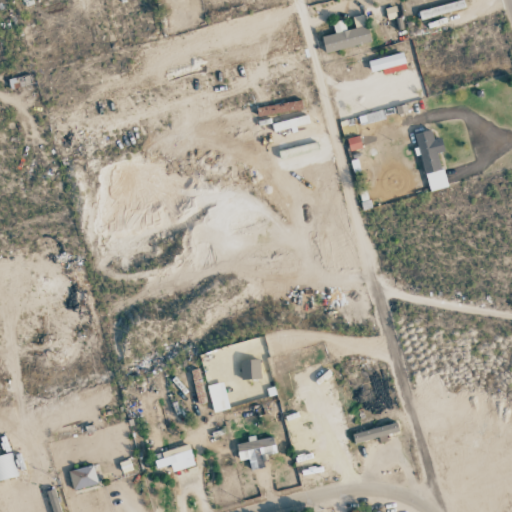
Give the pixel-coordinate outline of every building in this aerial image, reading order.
[(465,7),(462,0),(460,0),(418,12),(421,20),(465,7)] [(370,42),(364,14),(352,17),(355,28),(346,31),(343,20),(332,23),(334,34),(321,37),(325,53),(370,42)] [(382,75),(406,69),(402,52),(368,61),(371,73),(381,70),(382,75)] [(258,116),(303,109),(302,101),(256,107),(258,116)] [(293,127),(309,123),(307,115),(272,124),(274,132),(293,127)] [(414,134),(429,192),(447,187),(438,153),(444,151),(441,138),(433,140),(431,130),(414,134)] [(259,378),(259,359),(239,360),(240,379),(259,378)] [(398,433),(397,424),(351,432),(353,442),(398,433)] [(273,435),(247,440),(247,442),(236,444),(239,461),(248,459),(250,470),(264,468),(262,455),(276,453),(273,435)] [(172,471),(195,465),(188,444),(152,455),(156,468),(170,464),(172,471)] [(0,480),(18,476),(12,452),(0,454),(0,480)] [(67,471),(73,491),(98,484),(92,464),(67,471)] [(46,492),(52,511),(61,511),(54,489),(46,492)]
